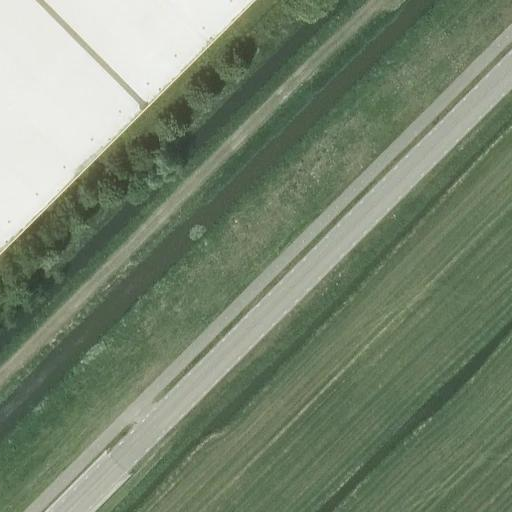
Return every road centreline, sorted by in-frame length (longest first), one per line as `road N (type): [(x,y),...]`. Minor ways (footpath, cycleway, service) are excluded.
road 1 (unclassified): [(511,69),(68,511)]
road 2 (track): [(0,376),(377,0)]
